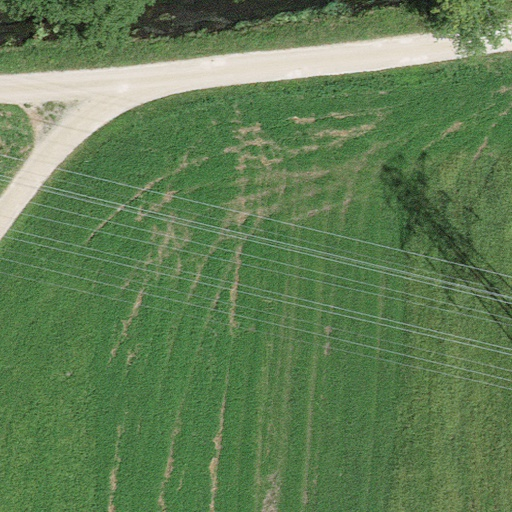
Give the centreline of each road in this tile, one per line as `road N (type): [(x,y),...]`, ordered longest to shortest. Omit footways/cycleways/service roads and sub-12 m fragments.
road 1 (track): [(0,91),(136,83),(511,31)]
road 2 (track): [(136,83),(58,134),(0,211)]
